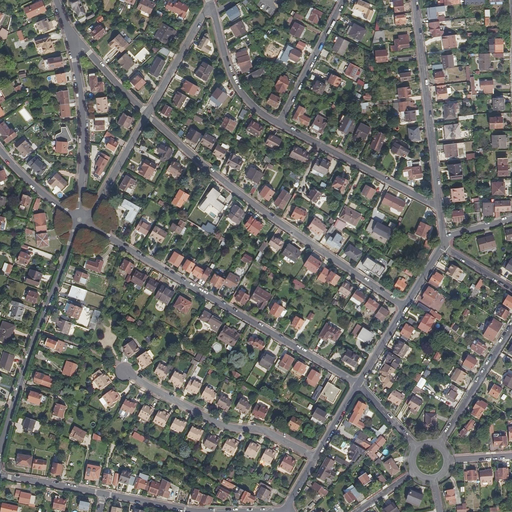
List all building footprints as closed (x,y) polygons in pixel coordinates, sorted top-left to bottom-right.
[(85,14),(79,0),(69,0),(73,9),(74,10),(75,11),(76,11),(79,16),(85,14)] [(150,14),(154,4),(145,0),(141,0),(138,8),(150,14)] [(368,9),(370,4),(362,1),(360,0),(358,0),(357,3),(356,2),(354,6),(355,7),(355,9),(366,13),(364,18),(370,20),(373,11),(368,9)] [(404,11),(403,0),(394,1),(395,12),(404,11)] [(474,0),(468,0),(469,10),(483,9),(483,6),(475,6),(474,0)] [(46,11),(42,1),(24,9),(28,19),(46,11)] [(183,18),(189,7),(182,3),(181,4),(178,3),(175,2),(174,4),(168,1),(165,7),(179,14),(178,16),(183,18)] [(432,5),(427,6),(429,18),(440,17),(440,20),(445,19),(445,15),(437,16),(436,10),(445,9),(445,4),(432,5)] [(241,15),(235,5),(227,11),(230,15),(229,16),(232,20),(241,15)] [(319,20),(323,13),(311,7),(305,17),(316,23),(318,20),(319,20)] [(406,21),(406,16),(395,17),(397,26),(406,25),(406,21)] [(50,25),(48,22),(46,17),(36,22),(39,30),(43,29),(44,32),(53,28),(52,24),(50,25)] [(246,31),(241,21),(230,27),(236,37),(246,31)] [(299,39),(305,27),(296,22),(290,34),(299,39)] [(174,35),(176,31),(160,23),(158,27),(161,29),(156,39),(166,44),(171,34),(174,35)] [(360,41),(366,30),(354,24),(353,27),(348,25),(344,32),(360,41)] [(98,39),(106,32),(100,25),(92,32),(98,39)] [(385,42),(384,31),(381,31),(375,32),(375,35),(373,43),(385,42)] [(442,34),(443,43),(444,46),(456,45),(456,40),(455,33),(442,34)] [(119,34),(108,44),(112,48),(115,46),(120,51),(128,43),(119,34)] [(210,53),(214,38),(203,35),(199,50),(210,53)] [(409,47),(409,41),(406,41),(405,35),(399,36),(399,40),(395,40),(396,47),(392,47),(392,52),(401,50),(401,48),(409,47)] [(55,51),(53,46),(52,47),(51,41),(50,36),(36,40),(37,47),(41,46),(43,53),(49,52),(50,52),(55,51)] [(343,55),(349,42),(339,37),(333,50),(343,55)] [(496,51),(503,51),(502,37),(489,38),(490,52),(493,51),(496,51)] [(303,50),(306,44),(299,41),(296,46),(303,50)] [(17,55),(14,47),(15,47),(14,43),(5,46),(10,58),(17,55)] [(122,53),(127,47),(130,45),(128,43),(120,51),(122,53)] [(157,53),(160,48),(155,45),(152,50),(157,53)] [(302,53),(288,46),(281,60),(286,62),(288,58),(297,62),(302,53)] [(167,56),(171,51),(163,47),(158,51),(167,56)] [(253,69),(246,50),(237,53),(238,58),(241,68),(242,68),(243,74),(253,69)] [(388,61),(387,51),(376,51),(377,62),(388,61)] [(490,52),(480,52),(480,68),(494,68),(494,64),(490,64),(490,52)] [(359,64),(363,56),(358,53),(352,64),(359,67),(360,65),(359,64)] [(125,67),(128,71),(135,64),(125,54),(118,61),(121,64),(121,65),(124,68),(125,67)] [(433,65),(433,69),(452,67),(450,54),(441,55),(442,63),(433,65)] [(63,66),(61,57),(47,60),(49,68),(63,66)] [(156,77),(164,61),(157,58),(149,73),(156,77)] [(206,80),(213,68),(204,62),(197,75),(206,80)] [(358,70),(359,68),(359,67),(352,64),(351,63),(346,74),(354,79),(356,74),(358,70)] [(248,81),(266,72),(264,67),(259,69),(259,68),(257,69),(257,70),(245,76),(248,81)] [(444,70),(435,71),(437,81),(438,81),(444,80),(444,70)] [(411,79),(410,72),(401,73),(401,80),(411,79)] [(66,81),(64,73),(56,75),(58,83),(66,81)] [(342,80),(328,73),(326,77),(328,78),(326,81),(338,88),(342,80)] [(103,90),(102,81),(97,82),(96,75),(90,76),(89,76),(92,92),(103,90)] [(138,89),(145,82),(138,75),(131,82),(138,89)] [(283,94),(290,81),(287,79),(288,77),(285,76),(284,77),(281,76),(274,89),(283,94)] [(187,79),(182,89),(195,96),(201,86),(187,79)] [(484,92),(493,92),(493,79),(480,79),(481,87),(484,87),(484,92)] [(322,94),(326,85),(318,81),(313,89),(322,94)] [(411,97),(410,86),(397,88),(399,99),(411,97)] [(451,86),(437,87),(439,97),(448,96),(447,91),(451,91),(451,86)] [(0,103),(10,98),(7,94),(6,95),(1,88),(0,88),(0,103)] [(222,102),(227,95),(218,88),(213,95),(216,97),(215,98),(216,99),(217,98),(222,102)] [(60,104),(69,103),(68,90),(59,91),(59,92),(56,92),(57,98),(58,98),(58,100),(60,99),(60,104)] [(182,104),(186,96),(178,91),(175,96),(176,96),(172,104),(179,108),(182,104)] [(277,107),(281,98),(272,94),(268,102),(277,107)] [(505,96),(494,96),(494,108),(505,108),(505,96)] [(108,112),(106,97),(97,98),(98,113),(108,112)] [(417,110),(417,106),(415,106),(414,103),(413,104),(413,101),(399,103),(400,112),(417,110)] [(461,101),(453,102),(454,112),(463,110),(461,101)] [(453,102),(444,103),(445,118),(455,117),(454,112),(453,102)] [(62,119),(62,117),(70,116),(69,103),(60,104),(61,112),(61,115),(60,116),(60,119),(62,119)] [(168,116),(172,108),(165,105),(161,112),(168,116)] [(311,119),(305,116),(306,114),(303,112),(305,109),(299,106),(293,118),(307,126),(311,119)] [(27,121),(31,118),(24,108),(19,111),(27,121)] [(419,115),(418,110),(417,110),(400,112),(400,117),(406,117),(406,122),(416,121),(416,115),(419,115)] [(127,129),(133,119),(123,113),(118,123),(127,129)] [(323,134),(329,123),(325,121),(327,118),(318,114),(311,128),(323,134)] [(353,137),(361,124),(343,114),(340,120),(343,122),(339,129),(353,137)] [(112,124),(116,116),(96,117),(96,130),(104,130),(104,122),(109,122),(112,124)] [(231,131),(236,122),(226,116),(225,119),(224,118),(223,118),(219,125),(231,131)] [(503,116),(490,116),(490,126),(503,126),(503,116)] [(257,136),(264,128),(259,124),(258,125),(256,124),(257,123),(253,120),(247,129),(257,136)] [(17,136),(12,129),(10,131),(4,122),(0,125),(0,131),(3,136),(2,136),(7,143),(17,136)] [(365,138),(371,128),(364,124),(361,123),(361,124),(353,137),(353,138),(357,140),(360,135),(365,138)] [(459,123),(445,125),(445,130),(443,130),(444,138),(460,136),(459,123)] [(420,140),(418,127),(409,128),(410,141),(420,140)] [(196,142),(201,134),(191,128),(186,137),(196,142)] [(380,149),(386,135),(380,132),(378,136),(376,135),(371,146),(380,149)] [(211,149),(215,140),(204,134),(199,143),(203,146),(203,145),(211,149)] [(276,150),(282,141),(270,134),(264,143),(276,150)] [(506,134),(493,134),(494,147),(506,146),(506,134)] [(32,149),(23,138),(14,146),(24,156),(32,149)] [(114,150),(119,142),(113,139),(111,138),(107,145),(114,150)] [(66,151),(66,141),(56,141),(56,151),(66,151)] [(407,156),(410,151),(398,144),(399,143),(395,141),(391,150),(406,158),(407,156)] [(464,141),(445,144),(447,156),(457,155),(456,148),(465,147),(464,141)] [(166,163),(173,151),(170,150),(171,149),(167,146),(166,148),(161,145),(158,151),(163,154),(160,160),(166,163)] [(222,159),(227,150),(217,145),(212,154),(222,159)] [(309,155),(305,153),(306,152),(294,145),(289,155),(301,162),(301,161),(305,163),(309,155)] [(95,172),(99,175),(110,157),(102,152),(100,155),(99,155),(96,159),(98,160),(95,164),(95,172)] [(238,170),(242,161),(235,157),(236,156),(231,153),(226,163),(238,170)] [(41,174),(48,167),(43,163),(43,162),(43,161),(40,158),(38,158),(36,156),(28,162),(27,163),(30,166),(31,165),(37,171),(38,173),(39,174),(41,174)] [(507,157),(498,158),(499,174),(508,174),(507,157)] [(149,177),(156,165),(146,159),(139,172),(149,177)] [(312,168),(324,175),(325,174),(327,170),(330,164),(322,159),(321,162),(316,159),(312,168)] [(183,170),(179,168),(180,166),(172,161),(167,170),(179,177),(183,170)] [(412,162),(412,161),(407,161),(408,162),(408,167),(403,167),(404,172),(409,171),(410,179),(414,179),(412,162)] [(414,179),(414,181),(416,181),(415,178),(423,177),(421,166),(420,166),(420,161),(412,162),(414,179)] [(462,163),(449,164),(449,170),(451,170),(452,179),(463,177),(462,163)] [(258,182),(262,174),(250,167),(245,176),(254,181),(255,182),(255,181),(258,182)] [(129,193),(137,181),(134,180),(136,177),(128,172),(119,187),(129,193)] [(67,183),(57,173),(48,183),(53,188),(56,185),(62,189),(67,183)] [(343,191),(348,181),(343,178),(342,180),(337,177),(333,185),(343,191)] [(250,193),(253,194),(259,183),(258,182),(255,181),(255,182),(254,181),(253,182),(255,183),(250,193)] [(505,182),(493,182),(494,194),(505,193),(505,182)] [(268,201),(275,192),(266,185),(259,194),(268,201)] [(371,198),(376,190),(367,185),(362,194),(371,198)] [(221,203),(225,198),(217,192),(218,191),(212,186),(205,195),(207,196),(198,206),(203,210),(209,203),(219,211),(224,205),(221,203)] [(316,202),(322,192),(314,187),(310,193),(309,192),(307,196),(316,202)] [(459,189),(449,190),(450,201),(461,199),(459,189)] [(181,207),(185,200),(187,200),(189,196),(180,190),(173,202),(181,207)] [(282,208),(291,195),(283,190),(282,191),(274,203),(282,208)] [(382,202),(401,212),(406,203),(387,193),(382,202)] [(27,208),(30,200),(23,197),(20,205),(27,208)] [(132,223),(141,207),(125,198),(121,206),(129,210),(124,219),(132,223)] [(495,202),(496,210),(511,209),(511,200),(507,200),(507,202),(495,202)] [(492,210),(496,210),(495,202),(492,202),(484,202),(484,214),(492,213),(492,210)] [(243,213),(244,211),(236,205),(228,216),(239,224),(246,215),(243,213)] [(355,226),(361,215),(345,206),(344,208),(339,217),(355,226)] [(463,206),(452,208),(454,220),(464,219),(463,206)] [(303,220),(307,213),(296,207),(291,217),(295,219),(296,218),(298,220),(299,218),(303,220)] [(47,230),(44,214),(34,216),(37,232),(47,230)] [(263,225),(251,217),(245,226),(249,229),(248,230),(256,235),(259,231),(263,225)] [(320,236),(326,226),(314,218),(308,227),(314,231),(316,232),(315,233),(320,236)] [(343,231),(347,224),(337,219),(334,226),(343,231)] [(372,230),(389,239),(396,225),(390,221),(387,227),(371,219),(365,230),(371,233),(372,230)] [(151,226),(141,220),(136,228),(146,234),(151,226)] [(184,226),(186,223),(181,220),(178,225),(173,223),(171,227),(179,233),(184,226)] [(426,238),(431,227),(421,222),(416,234),(426,238)] [(330,235),(335,228),(332,225),(326,233),(330,235)] [(162,242),(167,233),(155,226),(150,235),(155,237),(158,239),(158,240),(162,242)] [(336,248),(343,238),(337,233),(334,238),(330,236),(326,242),(336,248)] [(420,243),(421,238),(408,233),(407,237),(420,243)] [(49,246),(47,234),(37,235),(38,248),(49,246)] [(278,250),(284,242),(278,238),(278,239),(273,235),(268,243),(278,250)] [(493,236),(478,240),(481,250),(496,246),(493,236)] [(222,243),(223,241),(220,240),(218,238),(215,244),(219,247),(222,243)] [(295,261),(301,253),(296,250),(297,249),(289,243),(282,253),(295,261)] [(31,249),(20,244),(20,246),(19,249),(30,253),(31,249)] [(361,253),(350,245),(344,252),(356,261),(361,253)] [(178,265),(183,257),(175,252),(170,260),(178,265)] [(26,265),(30,256),(21,253),(17,262),(26,265)] [(189,272),(197,260),(192,257),(191,258),(186,255),(179,266),(189,272)] [(250,263),(252,259),(246,255),(243,259),(250,263)] [(316,272),(322,263),(310,255),(304,264),(316,272)] [(375,273),(380,276),(386,268),(377,262),(376,263),(367,257),(362,264),(368,268),(375,273)] [(97,260),(96,264),(86,260),(84,267),(86,268),(100,273),(104,262),(97,260)] [(129,274),(134,266),(125,260),(119,269),(129,274)] [(447,272),(458,279),(463,270),(452,263),(447,272)] [(207,268),(207,267),(203,265),(201,269),(196,266),(192,273),(201,278),(207,268)] [(206,281),(212,270),(210,269),(210,270),(207,268),(201,278),(206,281)] [(414,273),(405,268),(402,271),(411,276),(414,273)] [(40,279),(41,275),(30,271),(26,282),(39,287),(42,279),(40,279)] [(139,290),(147,277),(142,274),(142,275),(136,271),(130,281),(134,283),(133,286),(139,290)] [(334,284),(340,276),(332,271),(326,278),(334,284)] [(84,285),(88,276),(77,272),(74,280),(84,285)] [(225,280),(223,283),(231,287),(233,284),(236,286),(240,278),(230,272),(225,280)] [(433,275),(431,279),(429,281),(437,286),(439,284),(443,276),(437,272),(434,275),(433,275)] [(223,283),(225,280),(215,274),(211,281),(213,283),(213,284),(220,288),(223,283)] [(407,284),(404,283),(406,280),(402,277),(400,280),(399,279),(394,287),(402,292),(407,284)] [(480,278),(475,287),(479,289),(485,280),(480,278)] [(153,292),(158,284),(150,279),(145,287),(153,292)] [(306,286),(295,279),(293,282),(294,283),(301,287),(304,289),(306,286)] [(348,296),(354,287),(344,281),(338,290),(348,296)] [(84,301),(87,291),(72,286),(68,296),(84,301)] [(167,304),(174,293),(162,286),(155,296),(167,304)] [(438,291),(429,286),(423,295),(424,296),(422,300),(430,305),(438,291)] [(262,309),(271,295),(257,287),(249,301),(262,309)] [(479,289),(475,287),(469,296),(474,299),(480,290),(479,289)] [(237,289),(233,297),(236,298),(235,299),(244,304),(249,295),(244,293),(246,290),(242,288),(240,291),(237,289)] [(360,305),(366,295),(357,289),(350,299),(360,305)] [(35,304),(38,294),(29,291),(26,301),(35,304)] [(511,296),(508,294),(502,303),(511,309),(511,307),(511,296)] [(186,314),(192,304),(180,297),(174,306),(186,314)] [(379,304),(370,298),(365,305),(374,311),(379,304)] [(20,321),(24,309),(22,309),(24,305),(12,301),(11,305),(14,306),(10,317),(20,321)] [(283,318),(287,310),(283,308),(284,308),(275,303),(274,305),(272,308),(270,312),(278,317),(279,316),(283,318)] [(420,303),(417,307),(440,321),(443,316),(420,303)] [(78,320),(82,310),(71,305),(68,312),(67,315),(78,320)] [(383,321),(389,312),(381,306),(375,316),(383,321)] [(501,307),(497,314),(505,319),(509,312),(501,307)] [(216,332),(222,324),(215,320),(216,318),(204,311),(199,319),(212,327),(210,329),(216,332)] [(299,329),(304,321),(296,316),(291,324),(299,329)] [(425,317),(419,327),(427,332),(433,322),(425,317)] [(67,335),(71,323),(58,319),(56,323),(58,324),(57,327),(56,331),(67,335)] [(493,320),(491,323),(486,331),(494,336),(500,328),(497,326),(498,323),(493,320)] [(94,331),(96,324),(90,322),(88,329),(93,331),(94,331)] [(11,335),(14,327),(3,323),(0,332),(0,340),(7,343),(10,335),(11,335)] [(335,340),(341,332),(327,323),(319,336),(326,340),(328,336),(335,340)] [(405,335),(403,338),(407,340),(414,328),(406,323),(400,332),(405,335)] [(447,332),(450,327),(444,323),(441,328),(447,332)] [(451,328),(457,332),(460,327),(454,323),(451,328)] [(371,333),(359,325),(353,335),(362,341),(363,339),(366,340),(370,343),(374,335),(373,334),(374,333),(372,332),(371,333)] [(234,345),(239,335),(236,333),(232,330),(225,326),(218,338),(225,342),(226,340),(234,345)] [(260,350),(265,342),(258,338),(257,340),(251,337),(248,343),(260,350)] [(60,354),(64,343),(52,338),(51,341),(48,340),(46,341),(44,346),(45,346),(44,348),(44,349),(47,350),(48,350),(49,348),(54,351),(54,352),(60,354)] [(128,358),(139,350),(132,340),(122,348),(124,351),(126,353),(124,354),(127,358),(128,358)] [(226,340),(225,342),(229,345),(226,349),(230,351),(234,345),(226,340)] [(395,348),(393,351),(403,358),(410,346),(400,340),(397,344),(395,348)] [(471,346),(475,349),(482,353),(484,350),(485,350),(487,346),(479,341),(477,345),(473,343),(471,346)] [(360,356),(348,349),(342,359),(345,361),(346,360),(355,365),(360,356)] [(152,363),(150,360),(151,359),(145,352),(137,358),(140,361),(142,364),(140,365),(143,369),(152,363)] [(0,369),(8,373),(14,357),(4,353),(0,364),(0,369)] [(268,370),(274,359),(264,353),(258,365),(268,370)] [(389,353),(384,362),(394,368),(400,359),(389,353)] [(286,372),(294,359),(286,354),(281,361),(279,359),(275,366),(286,372)] [(463,366),(471,371),(478,360),(472,357),(470,360),(467,359),(463,366)] [(166,378),(171,368),(168,366),(168,365),(160,361),(155,370),(159,372),(162,374),(162,376),(166,378)] [(72,377),(76,365),(66,362),(62,373),(72,377)] [(298,362),(293,370),(297,372),(295,375),(299,377),(300,376),(301,376),(301,377),(302,376),(303,375),(305,376),(310,367),(307,366),(306,367),(298,362)] [(385,385),(390,388),(395,381),(391,378),(392,378),(390,373),(393,372),(395,369),(394,368),(384,362),(381,368),(382,369),(381,370),(383,375),(381,375),(380,376),(381,380),(382,381),(384,381),(385,385)] [(466,372),(457,366),(450,377),(459,383),(462,379),(463,380),(465,377),(463,376),(466,372)] [(112,381),(109,377),(108,378),(106,376),(104,372),(103,373),(100,369),(93,374),(95,378),(94,379),(101,389),(112,381)] [(307,378),(305,382),(315,388),(318,383),(318,382),(319,380),(318,379),(320,375),(312,370),(307,378)] [(417,371),(412,379),(417,382),(422,374),(417,371)] [(180,388),(185,379),(181,377),(182,376),(174,372),(169,381),(173,383),(177,384),(176,386),(180,388)] [(511,375),(508,373),(503,384),(511,387),(511,384),(511,375)] [(0,384),(5,387),(8,379),(0,375),(0,384)] [(51,387),(53,380),(36,375),(34,382),(51,387)] [(200,387),(202,384),(194,380),(193,382),(190,380),(185,390),(189,392),(190,390),(193,392),(197,394),(200,387)] [(338,395),(341,390),(335,386),(335,385),(328,381),(326,386),(325,388),(321,394),(327,397),(327,398),(334,402),(337,398),(335,397),(337,394),(338,395)] [(459,387),(452,384),(445,395),(453,400),(458,392),(457,390),(459,387)] [(502,389),(494,384),(488,392),(497,398),(502,389)] [(208,402),(211,404),(216,395),(216,394),(213,393),(214,392),(206,388),(201,397),(205,398),(208,400),(208,402)] [(121,397),(118,393),(116,394),(115,392),(112,389),(103,395),(110,405),(121,397)] [(394,389),(389,398),(400,405),(405,396),(394,389)] [(44,403),(46,397),(30,392),(28,401),(39,405),(40,402),(44,403)] [(227,412),(232,403),(229,401),(229,400),(221,396),(217,405),(220,407),(224,409),(223,410),(227,412)] [(413,396),(408,404),(407,405),(412,407),(417,411),(423,402),(413,396)] [(246,415),(251,406),(248,404),(248,403),(240,398),(236,408),(239,410),(243,411),(242,413),(246,415)] [(474,408),(471,414),(478,418),(487,404),(479,399),(473,407),(474,408)] [(132,414),(137,405),(133,403),(132,404),(129,402),(125,400),(120,409),(128,414),(129,412),(132,414)] [(367,406),(359,401),(354,410),(361,414),(367,406)] [(62,419),(65,407),(56,404),(52,416),(62,419)] [(148,420),(154,408),(150,406),(149,408),(143,405),(138,416),(148,420)] [(264,419),(269,411),(261,406),(260,407),(257,406),(251,415),(255,417),(256,415),(260,417),(264,419)] [(439,406),(429,408),(432,421),(442,419),(439,406)] [(325,419),(324,418),(326,413),(317,408),(315,411),(311,417),(312,417),(310,421),(321,427),(325,419)] [(164,427),(170,415),(166,412),(165,414),(163,412),(159,410),(153,421),(164,427)] [(297,430),(302,422),(293,417),(288,425),(292,427),(291,429),(293,430),(294,428),(297,430)] [(33,432),(37,421),(35,421),(26,418),(23,429),(33,432)] [(182,432),(187,423),(183,420),(182,422),(179,420),(176,418),(171,427),(179,431),(179,430),(182,432)] [(474,421),(470,418),(465,426),(464,425),(458,434),(464,437),(465,437),(468,431),(474,421)] [(382,433),(388,428),(385,424),(380,431),(382,433)] [(82,442),(86,433),(75,427),(70,436),(82,442)] [(199,441),(204,431),(200,429),(199,431),(196,429),(192,427),(187,436),(195,440),(196,439),(199,441)] [(380,435),(382,433),(380,431),(372,427),(369,431),(379,437),(380,435)] [(132,437),(143,442),(146,437),(134,432),(132,437)] [(353,444),(365,451),(372,444),(370,443),(365,448),(361,446),(367,436),(360,432),(359,435),(353,444)] [(350,442),(353,444),(359,435),(356,433),(350,442)] [(506,436),(502,436),(501,433),(494,434),(495,445),(507,445),(506,436)] [(214,451),(220,439),(215,436),(215,437),(212,436),(209,434),(203,445),(214,451)] [(365,451),(372,460),(377,455),(375,453),(380,448),(379,446),(385,440),(380,435),(379,437),(372,444),(365,451)] [(232,454),(239,442),(234,440),(233,442),(231,441),(227,438),(222,449),(232,454)] [(254,458),(261,446),(257,444),(256,445),(250,442),(245,453),(254,458)] [(362,455),(365,451),(353,444),(351,448),(353,450),(350,455),(349,457),(356,461),(360,457),(358,456),(359,453),(362,455)] [(270,464),(277,452),(272,450),(272,452),(266,449),(261,459),(270,464)] [(290,472),(295,462),(292,460),(290,459),(290,457),(285,454),(279,467),(290,472)] [(30,467),(32,457),(18,455),(17,465),(30,467)] [(327,457),(323,465),(324,465),(317,476),(324,480),(327,475),(332,479),(336,473),(330,469),(335,461),(327,457)] [(335,460),(349,468),(352,465),(337,457),(335,460)] [(374,462),(377,466),(379,465),(383,461),(380,458),(374,462)] [(391,459),(384,464),(393,475),(399,470),(391,459)] [(61,475),(63,465),(53,463),(51,473),(61,475)] [(98,479),(101,468),(87,465),(85,478),(91,479),(91,478),(98,479)] [(508,477),(511,477),(511,470),(507,470),(507,468),(503,468),(503,470),(495,470),(495,481),(499,481),(499,478),(508,478),(508,477)] [(487,470),(479,471),(480,482),(488,482),(488,483),(493,483),(492,469),(487,469),(487,470)] [(468,471),(465,471),(465,478),(469,478),(469,480),(474,480),(474,482),(477,482),(477,470),(468,470),(468,471)] [(130,480),(132,474),(122,471),(119,482),(128,485),(130,480)] [(360,474),(361,476),(359,477),(364,485),(372,480),(366,472),(362,475),(361,474),(360,474)] [(111,485),(113,476),(104,474),(102,483),(111,485)] [(381,484),(387,480),(382,474),(377,477),(381,484)] [(157,495),(163,479),(159,477),(156,485),(147,482),(145,489),(149,491),(148,493),(157,496),(157,495)] [(145,489),(147,482),(138,479),(134,489),(139,490),(140,488),(145,489)] [(168,493),(171,484),(163,479),(157,495),(168,499),(170,493),(168,493)] [(327,489),(316,482),(313,487),(319,491),(318,492),(319,493),(318,495),(319,496),(321,494),(322,494),(323,493),(324,493),(327,489)] [(272,488),(261,483),(260,486),(262,487),(270,492),(272,488)] [(360,495),(353,484),(345,489),(347,492),(344,495),(349,502),(360,495)] [(227,497),(230,492),(218,486),(216,490),(218,492),(216,496),(223,501),(226,496),(227,497)] [(269,496),(271,492),(270,492),(262,487),(256,497),(267,503),(269,500),(267,499),(269,496)] [(424,493),(411,488),(407,499),(420,504),(424,493)] [(200,502),(202,494),(202,493),(199,491),(195,489),(191,499),(200,502)] [(255,498),(249,495),(250,494),(241,489),(238,494),(242,497),(240,501),(245,503),(246,502),(248,503),(249,501),(253,503),(255,498)] [(452,490),(443,491),(444,500),(446,499),(447,504),(452,504),(453,502),(452,490)] [(17,491),(15,497),(20,498),(19,503),(29,505),(28,506),(34,507),(35,504),(34,504),(35,498),(33,497),(31,496),(31,495),(21,493),(21,492),(17,491)] [(210,505),(212,498),(208,496),(207,496),(202,494),(200,502),(210,505)] [(65,511),(67,500),(62,499),(62,501),(59,500),(54,499),(52,509),(65,511)] [(87,511),(89,504),(85,503),(85,502),(80,501),(77,511),(87,511)] [(393,502),(383,509),(384,510),(381,511),(397,511),(399,511),(393,502)] [(337,511),(342,508),(339,503),(334,507),(337,511)] [(456,506),(456,511),(466,511),(466,506),(466,503),(462,504),(462,506),(456,506)]
